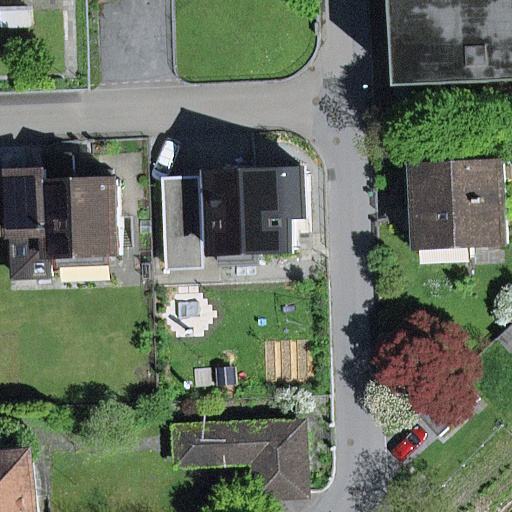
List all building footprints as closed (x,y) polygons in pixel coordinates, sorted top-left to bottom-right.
[(511,82),(511,0),(405,0),(409,87),(511,82)] [(474,258),(474,246),(509,245),(505,164),(496,165),(496,153),(462,154),(462,166),(423,168),(423,182),(410,183),(412,214),(425,213),(427,261),(474,258)] [(124,256),(121,180),(75,182),(74,157),(51,158),(52,171),(14,172),(18,278),(54,277),(53,259),(124,256)] [(265,266),(264,252),(298,251),(297,213),(311,213),(311,192),(311,173),(216,176),(219,254),(223,254),(224,268),(265,266)] [(170,184),(174,253),(208,251),(205,183),(170,184)] [(175,270),(208,269),(208,251),(174,253),(175,270)] [(462,379),(422,417),(441,437),(481,400),(462,379)] [(182,433),(184,465),(261,461),(263,497),(308,495),(304,426),(182,433)] [(0,511),(38,511),(35,460),(0,462),(0,511)]
